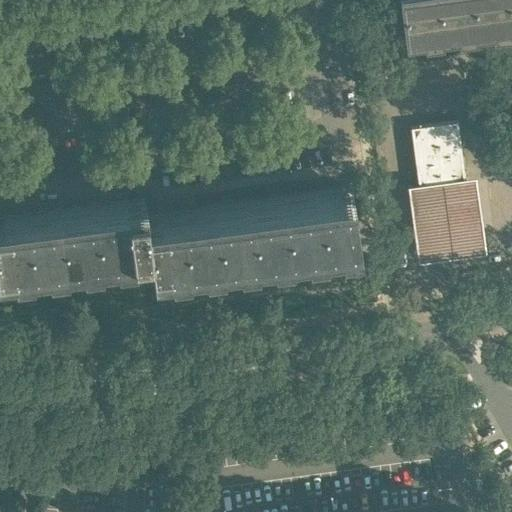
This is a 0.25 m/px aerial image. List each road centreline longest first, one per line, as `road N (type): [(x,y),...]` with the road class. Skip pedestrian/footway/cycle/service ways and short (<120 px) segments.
road 1 (secondary): [(0,381),(146,380),(256,368),(511,310)]
road 2 (residential): [(0,172),(326,133),(340,121),(327,0)]
